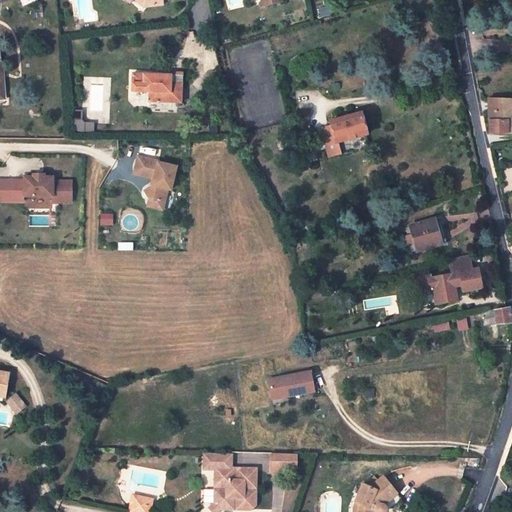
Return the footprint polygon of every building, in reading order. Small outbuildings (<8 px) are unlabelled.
[(172,72),(172,75),(171,83),(173,85),(183,85),(184,73),(172,72)] [(133,73),(132,91),(150,92),(149,101),(182,102),(183,85),(173,85),(171,83),(172,75),(133,73)] [(511,99),(488,98),(490,135),(511,133),(511,109),(511,99)] [(74,111),(73,121),(82,121),(82,111),(74,111)] [(325,141),(329,157),(340,154),(337,143),(367,135),(361,113),(331,121),(335,138),(325,141)] [(82,121),(73,121),(73,123),(74,127),(76,130),(79,132),(82,132),(94,133),(94,124),(82,123),(82,121)] [(301,147),(305,159),(316,156),(313,143),(301,147)] [(138,157),(134,175),(154,180),(153,186),(144,191),(149,200),(164,203),(168,190),(171,191),(177,167),(159,163),(159,162),(138,157)] [(25,180),(25,197),(53,197),(53,202),(72,202),(72,181),(54,181),(54,177),(45,177),(45,175),(33,175),(33,177),(25,177),(25,180)] [(25,197),(25,180),(0,179),(0,201),(25,202),(25,197)] [(149,200),(147,207),(163,210),(164,203),(149,200)] [(412,236),(414,243),(417,252),(445,244),(438,218),(409,226),(412,236)] [(406,245),(414,243),(412,236),(404,238),(406,245)] [(449,260),(452,275),(454,286),(464,284),(465,290),(483,286),(479,269),(473,270),(470,255),(449,260)] [(433,295),(435,304),(457,299),(454,286),(452,275),(430,279),(430,276),(417,279),(421,297),(433,295)] [(433,295),(421,297),(422,307),(435,304),(433,295)] [(511,322),(510,308),(482,313),(484,325),(496,324),(496,325),(511,323),(511,322)] [(472,315),(458,318),(459,328),(474,325),(472,315)] [(447,320),(434,322),(436,331),(449,329),(447,320)] [(269,379),(273,397),(288,394),(288,396),(315,391),(311,371),(269,379)] [(0,396),(4,397),(9,374),(0,372),(0,396)] [(97,382),(95,387),(106,392),(108,387),(97,382)] [(16,395),(7,402),(16,413),(25,406),(16,395)] [(270,453),(270,471),(299,472),(299,453),(270,453)] [(213,454),(205,454),(205,468),(216,469),(215,504),(211,509),(214,511),(216,511),(220,509),(250,510),(255,505),(255,470),(230,469),(231,455),(213,454)] [(358,511),(379,511),(380,511),(383,511),(384,511),(385,511),(386,510),(386,509),(386,508),(387,507),(386,506),(385,505),(384,504),(383,504),(396,493),(383,477),(370,488),(363,484),(355,501),(361,503),(358,511)] [(134,497),(133,504),(140,505),(139,508),(144,508),(145,506),(151,507),(152,500),(134,497)] [(352,511),(358,511),(361,503),(355,501),(352,508),(352,511)]
